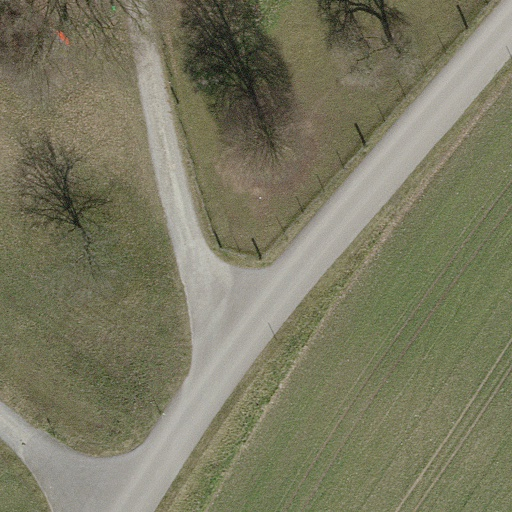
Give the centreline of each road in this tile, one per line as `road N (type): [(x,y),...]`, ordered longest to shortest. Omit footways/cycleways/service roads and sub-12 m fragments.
road 1 (track): [(216,378),(136,0)]
road 2 (track): [(120,511),(0,415)]
